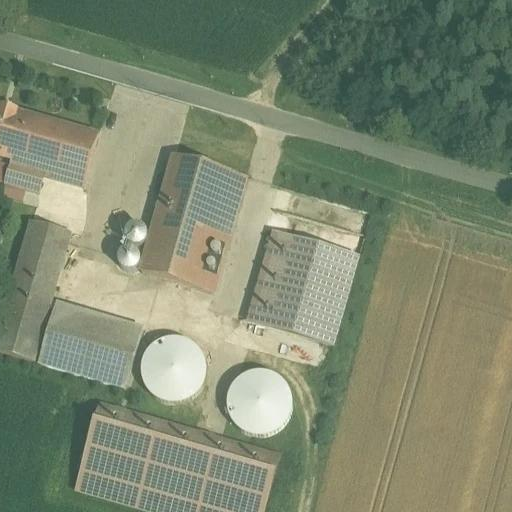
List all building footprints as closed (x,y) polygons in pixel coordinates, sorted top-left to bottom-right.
[(101,138),(0,109),(0,158),(30,167),(28,174),(86,190),(101,138)] [(176,160),(144,276),(201,292),(234,177),(176,160)] [(73,237),(34,226),(0,342),(0,355),(35,366),(73,237)] [(132,275),(145,234),(125,227),(112,269),(132,275)] [(360,261),(276,237),(250,325),(335,349),(360,261)] [(144,333),(59,308),(42,368),(127,392),(144,333)] [(180,342),(174,342),(169,343),(164,344),(161,345),(157,348),(154,351),(151,354),(147,358),(145,363),(144,367),(143,371),(143,376),(144,381),(144,384),(145,386),(146,390),(148,393),(151,397),(155,401),(159,403),(163,405),(167,407),(173,408),(178,408),(183,407),(187,406),(191,404),(195,402),(198,399),(201,396),(204,391),(207,387),(208,383),(209,379),(209,374),(208,368),(207,364),(206,361),(204,357),(199,351),(195,348),(191,345),(186,343),(180,342)] [(243,432),(267,432),(266,410),(281,410),(281,377),(227,377),(227,433),(243,432)] [(266,511),(281,460),(104,409),(80,492),(150,511),(266,511)]
